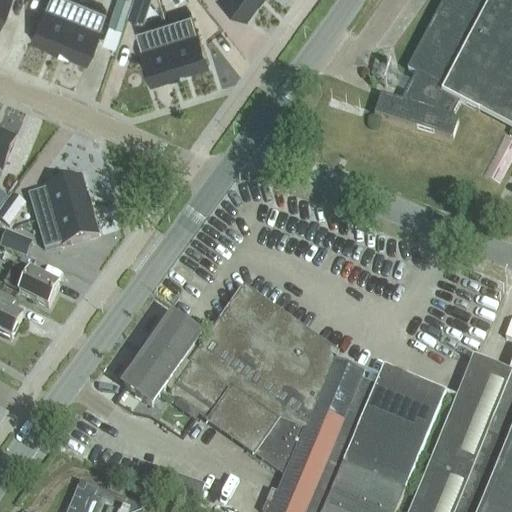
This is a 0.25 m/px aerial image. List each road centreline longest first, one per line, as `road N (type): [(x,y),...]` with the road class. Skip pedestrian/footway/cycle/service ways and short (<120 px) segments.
road 1 (tertiary): [(39,425),(219,179)]
road 2 (unclassified): [(511,259),(245,144)]
road 3 (residential): [(219,179),(0,86)]
road 4 (tertiary): [(245,144),(351,0)]
